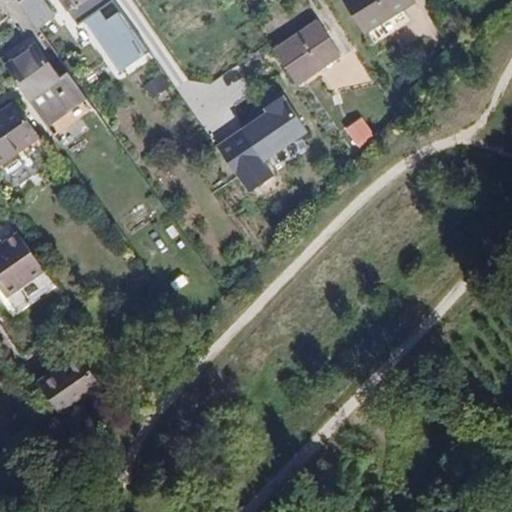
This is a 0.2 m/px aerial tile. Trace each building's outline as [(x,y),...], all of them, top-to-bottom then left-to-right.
[(44,0),(18,0),(17,1),(36,28),(55,15),(44,0)] [(76,4),(72,0),(59,0),(67,11),(68,10),(76,4)] [(87,0),(98,16),(115,5),(111,0),(87,0)] [(344,0),(365,36),(418,6),(414,0),(344,0)] [(317,21),(273,50),(296,83),(339,53),(317,21)] [(103,44),(121,69),(147,50),(129,25),(103,44)] [(59,79),(36,45),(5,67),(28,100),(59,79)] [(162,75),(146,85),(154,98),(170,88),(162,75)] [(287,99),(216,146),(237,177),(308,131),(287,99)] [(0,162),(38,135),(15,104),(0,114),(0,162)] [(361,117),(344,130),(359,148),(375,134),(361,117)] [(0,287),(5,294),(42,267),(16,230),(1,242),(0,242),(0,287)] [(100,387),(91,372),(83,377),(74,363),(38,386),(57,415),(100,387)] [(0,465),(0,486),(10,498),(31,478),(12,455),(0,465)]
